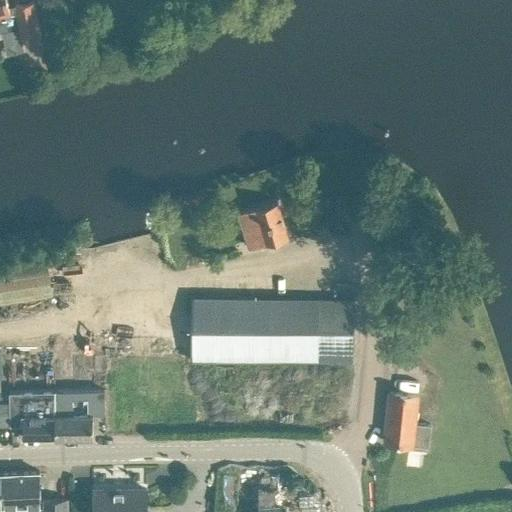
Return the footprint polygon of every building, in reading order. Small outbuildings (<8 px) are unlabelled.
[(9,6),(8,0),(0,0),(0,30),(18,26),(20,33),(41,29),(35,0),(9,6)] [(278,201),(259,207),(243,212),(253,245),(288,234),(278,201)] [(46,256),(0,263),(0,305),(52,297),(46,256)] [(453,279),(446,259),(433,264),(439,284),(453,279)] [(354,299),(312,298),(192,296),(191,357),(353,360),(354,299)] [(93,413),(95,413),(105,413),(105,391),(55,392),(56,436),(93,435),(93,413)] [(418,394),(410,393),(390,391),(385,441),(429,446),(431,424),(415,423),(418,394)] [(23,436),(56,436),(55,392),(10,393),(10,399),(9,425),(23,425),(23,436)] [(0,425),(9,425),(10,399),(0,399),(0,425)] [(171,480),(171,463),(112,463),(112,480),(171,480)] [(277,468),(278,479),(294,477),(293,466),(277,468)] [(40,500),(40,490),(40,470),(1,470),(1,501),(40,500)] [(270,480),(234,481),(234,503),(270,502),(270,480)] [(146,511),(147,507),(147,487),(95,488),(94,511),(146,511)] [(305,493),(279,492),(279,506),(304,507),(305,493)] [(44,511),(66,511),(66,497),(44,498),(44,511)]
